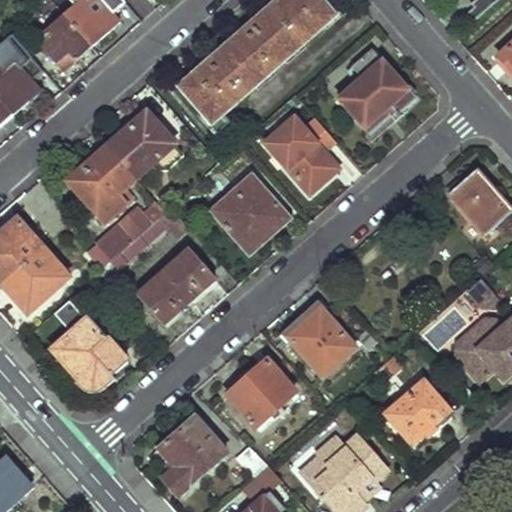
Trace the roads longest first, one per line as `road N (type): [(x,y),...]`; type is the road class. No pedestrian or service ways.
road 1 (residential): [(77,458),(479,107)]
road 2 (residential): [(0,179),(204,0)]
road 3 (residential): [(385,0),(479,107)]
road 4 (residential): [(421,511),(511,433)]
